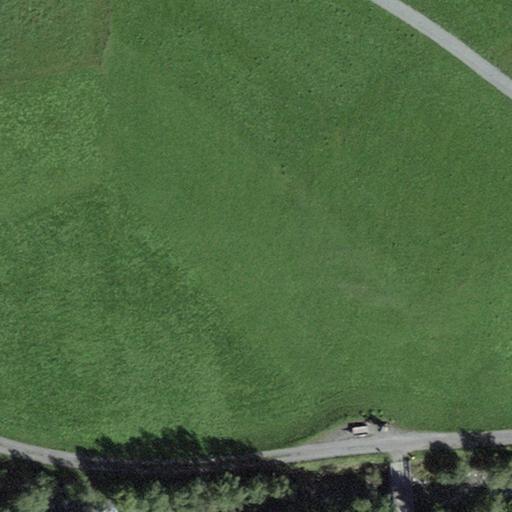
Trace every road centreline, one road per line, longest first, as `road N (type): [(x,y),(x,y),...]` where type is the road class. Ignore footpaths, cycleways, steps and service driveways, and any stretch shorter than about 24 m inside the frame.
road 1 (track): [(399,442),(153,472),(0,447)]
road 2 (track): [(511,90),(382,0)]
